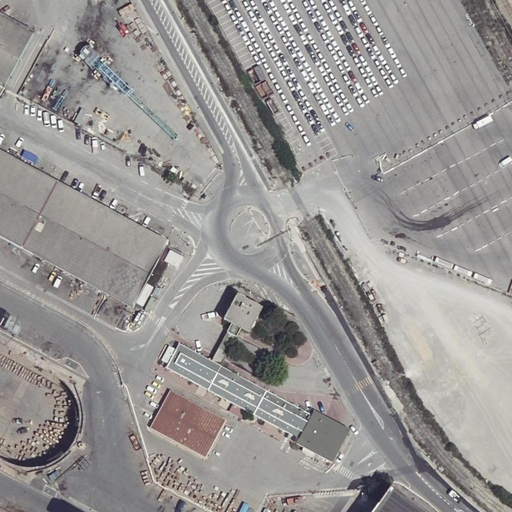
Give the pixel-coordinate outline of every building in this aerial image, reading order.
[(0,0),(0,56),(17,25),(0,15),(0,0)] [(0,81),(27,30),(17,25),(0,56),(0,81)] [(166,241),(0,151),(0,237),(131,309),(166,241)] [(227,328),(236,333),(243,336),(259,309),(234,296),(220,324),(227,328)] [(227,328),(209,362),(217,367),(236,333),(227,328)] [(165,370),(196,386),(209,362),(178,346),(165,370)] [(0,459),(1,461),(20,469),(46,468),(73,445),(72,402),(64,393),(56,390),(55,381),(0,357),(0,459)] [(209,362),(196,386),(205,391),(217,367),(209,362)] [(217,367),(205,391),(235,407),(248,414),(298,441),(311,417),(217,367)] [(162,389),(142,427),(197,456),(217,418),(162,389)] [(248,414),(235,407),(232,414),(245,421),(248,414)] [(314,412),(311,417),(298,441),(296,446),(332,466),(350,432),(314,412)] [(143,511),(146,507),(97,485),(86,510),(91,511),(143,511)] [(416,511),(379,486),(360,511),(416,511)]
